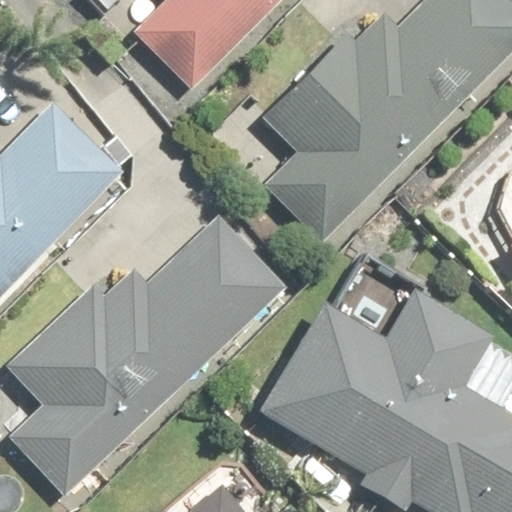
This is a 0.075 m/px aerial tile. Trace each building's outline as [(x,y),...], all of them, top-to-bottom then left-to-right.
[(161,0),(168,6),(136,35),(184,88),(281,0),(161,0)] [(299,158),(268,187),(318,241),(511,60),(511,11),(501,0),(431,0),(399,30),(382,12),(265,121),(299,158)] [(0,299),(120,174),(52,109),(1,162),(0,161),(0,299)] [(286,293),(248,254),(231,270),(212,250),(191,270),(179,258),(149,286),(82,297),(5,370),(44,410),(10,442),(66,502),(286,293)] [(386,345),(325,309),(264,412),(371,474),(364,487),(405,511),(412,499),(434,511),(511,511),(511,419),(464,391),(494,339),(416,294),(386,345)] [(202,511),(240,511),(226,493),(202,511)]
